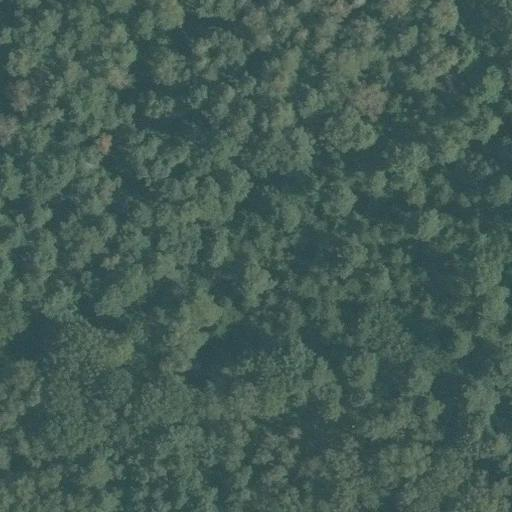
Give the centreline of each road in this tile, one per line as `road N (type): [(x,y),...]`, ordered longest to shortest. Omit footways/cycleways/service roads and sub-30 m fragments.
road 1 (track): [(424,0),(245,182)]
road 2 (track): [(81,0),(245,182)]
